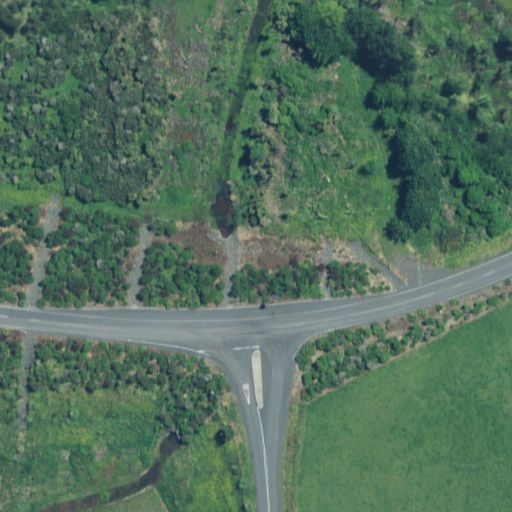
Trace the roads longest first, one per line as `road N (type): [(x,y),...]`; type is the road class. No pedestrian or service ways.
road 1 (residential): [(256,328),(380,308),(511,262)]
road 2 (unclassified): [(0,314),(105,327),(256,328)]
road 3 (unclassified): [(277,511),(256,328)]
